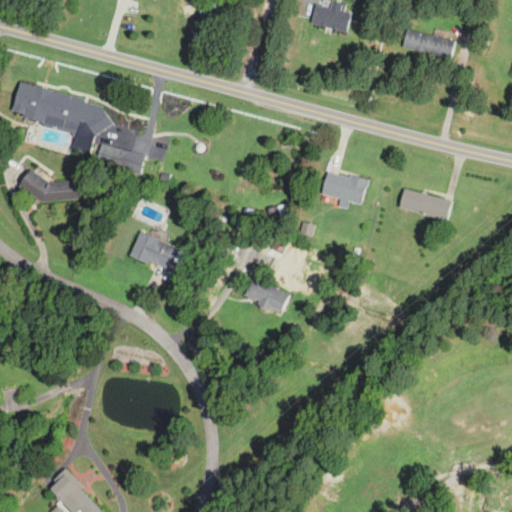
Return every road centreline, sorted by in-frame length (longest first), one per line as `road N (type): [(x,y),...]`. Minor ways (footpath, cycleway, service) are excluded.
road 1 (tertiary): [(0,26),(511,159)]
road 2 (residential): [(199,511),(212,443),(189,370),(157,332),(0,245)]
